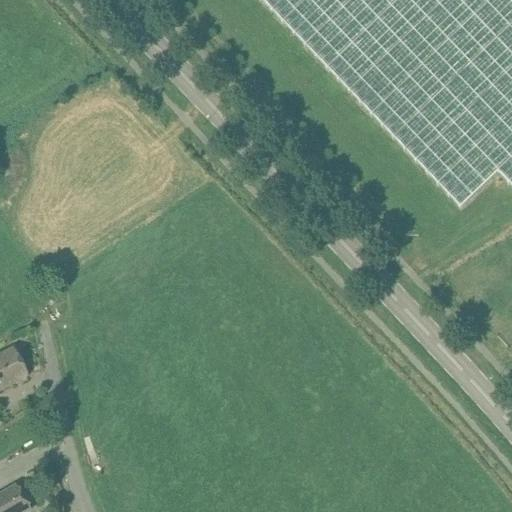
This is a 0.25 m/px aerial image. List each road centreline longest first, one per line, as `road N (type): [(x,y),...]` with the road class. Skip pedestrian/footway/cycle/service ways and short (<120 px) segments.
road 1 (tertiary): [(511,437),(328,227),(109,0)]
road 2 (unclassified): [(88,511),(40,325)]
